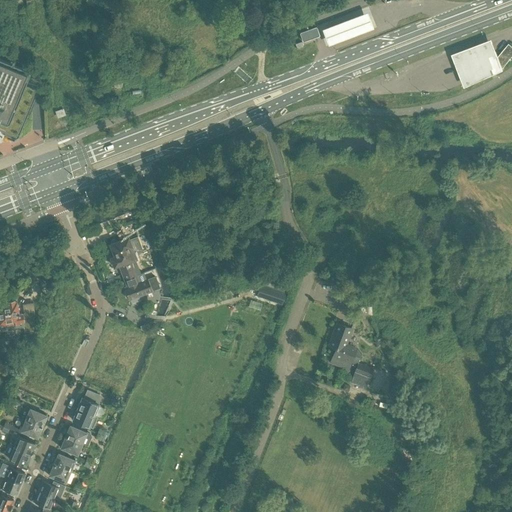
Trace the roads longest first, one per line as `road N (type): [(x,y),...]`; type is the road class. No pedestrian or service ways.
road 1 (track): [(202,40),(294,122),(380,126),(375,173),(363,179),(372,201)]
road 2 (residential): [(18,511),(99,323),(77,247)]
road 3 (primary): [(261,110),(511,11)]
road 4 (primary): [(497,0),(260,89)]
road 5 (primary): [(260,89),(50,168)]
road 6 (primary): [(56,188),(261,110)]
road 7 (unclassified): [(367,0),(261,46),(260,89)]
